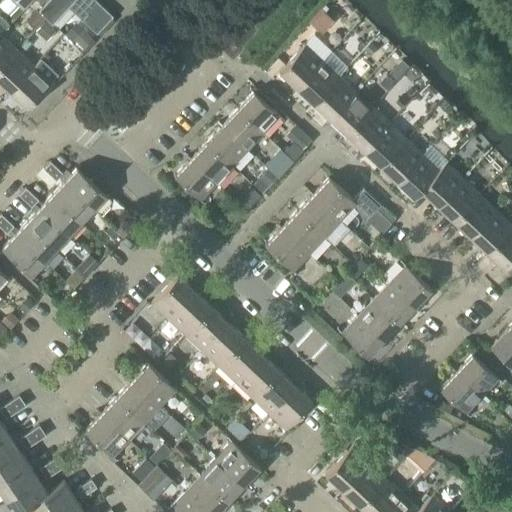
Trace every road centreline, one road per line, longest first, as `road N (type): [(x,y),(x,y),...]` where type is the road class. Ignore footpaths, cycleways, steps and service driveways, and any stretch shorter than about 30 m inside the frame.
road 1 (residential): [(366,392),(179,215)]
road 2 (residential): [(389,408),(439,352),(447,311),(474,279),(414,222)]
road 3 (residential): [(179,215),(80,123),(36,159)]
road 4 (residential): [(331,511),(288,472),(366,392)]
road 5 (residential): [(48,416),(13,367),(63,314),(87,315)]
road 6 (residential): [(48,416),(117,343),(87,315)]
road 7 (residential): [(511,469),(389,408)]
road 8 (residential): [(87,315),(179,215)]
road 9 (residential): [(144,511),(48,416)]
